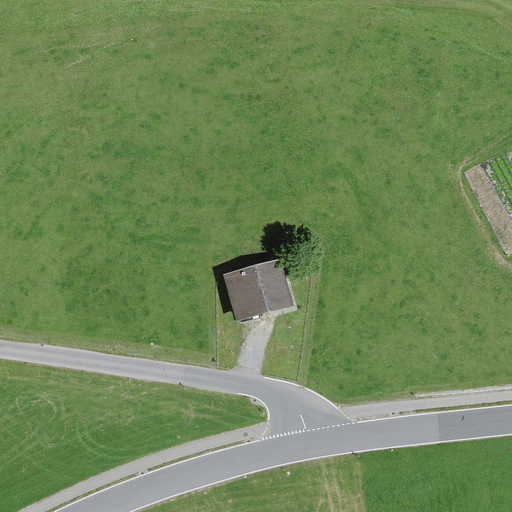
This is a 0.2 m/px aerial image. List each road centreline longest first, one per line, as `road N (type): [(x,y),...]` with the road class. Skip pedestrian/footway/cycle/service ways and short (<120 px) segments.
road 1 (unclassified): [(0,350),(263,388),(299,412),(308,445)]
road 2 (tertiary): [(93,511),(308,445)]
road 3 (tertiary): [(308,445),(511,422)]
